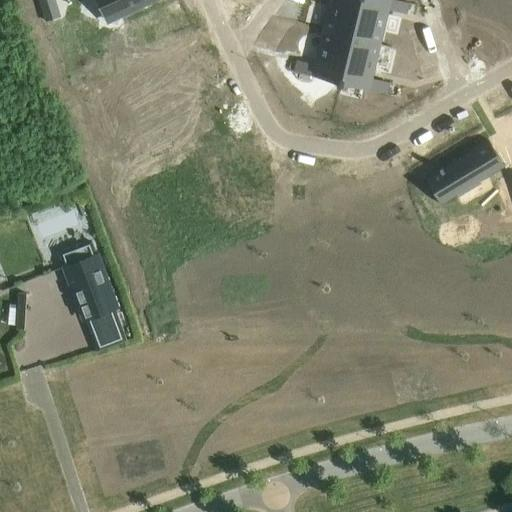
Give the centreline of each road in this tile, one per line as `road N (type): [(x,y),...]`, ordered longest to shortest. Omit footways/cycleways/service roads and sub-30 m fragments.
road 1 (residential): [(511,73),(384,150),(330,159),(269,140),(204,0)]
road 2 (unclassified): [(272,490),(511,429)]
